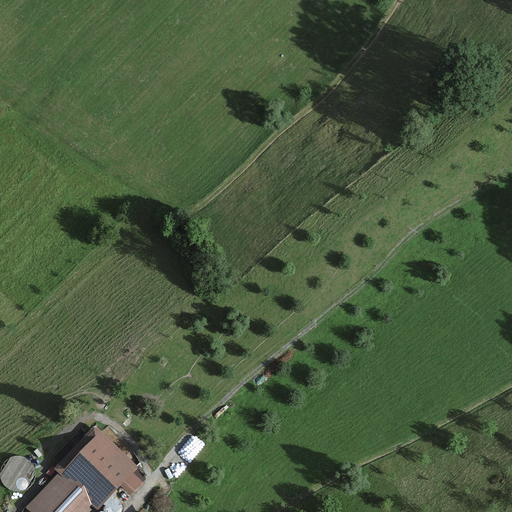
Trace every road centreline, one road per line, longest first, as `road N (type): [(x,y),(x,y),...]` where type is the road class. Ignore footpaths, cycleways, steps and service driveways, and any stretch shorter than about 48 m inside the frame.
road 1 (track): [(284,511),(511,398)]
road 2 (track): [(128,511),(144,494),(143,455),(101,417)]
